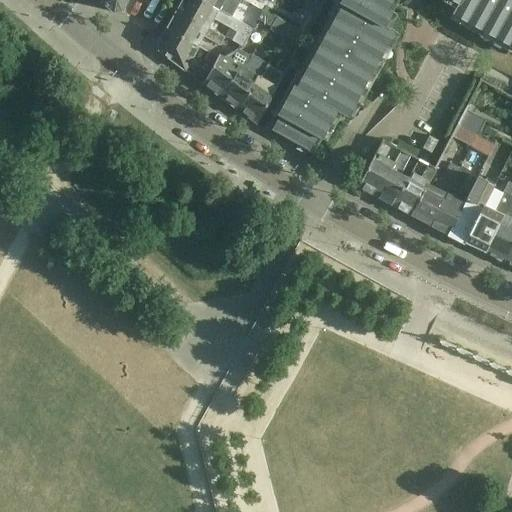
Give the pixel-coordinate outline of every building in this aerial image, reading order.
[(99,0),(114,13),(121,11),(126,0),(99,0)] [(230,16),(198,0),(181,0),(176,11),(209,28),(214,19),(237,32),(232,41),(243,47),(253,30),(230,16)] [(198,0),(230,16),(235,7),(260,21),(265,12),(244,0),(198,0)] [(511,0),(342,0),(294,86),(270,130),(289,140),(287,144),(304,154),(306,150),(321,158),(344,117),(346,118),(366,81),(384,91),(429,3),(469,23),(511,47),(511,0)] [(322,9),(308,1),(302,10),(310,15),(316,18),(322,9)] [(209,28),(176,11),(166,28),(198,47),(204,37),(220,46),(225,37),(209,28)] [(278,19),(265,12),(260,21),(271,28),(278,19)] [(316,18),(310,15),(300,32),(307,36),(316,18)] [(292,27),(278,19),(271,28),(270,30),(284,38),(285,37),(286,38),(292,27)] [(307,36),(300,32),(292,27),(286,38),(301,46),(307,36)] [(198,47),(166,28),(158,44),(159,51),(185,71),(198,47)] [(218,57),(214,65),(203,84),(221,98),(244,56),(235,50),(224,57),(220,55),(218,57)] [(218,57),(210,52),(205,60),(214,65),(218,57)] [(263,66),(244,56),(221,98),(238,110),(263,66)] [(214,65),(205,60),(204,60),(194,78),(203,84),(214,65)] [(284,74),(268,65),(266,68),(263,66),(238,110),(256,124),(257,125),(265,110),(277,87),(284,74)] [(467,111),(459,127),(474,136),(476,137),(485,120),(467,111)] [(474,136),(459,127),(453,137),(470,146),(474,136)] [(476,137),(474,136),(470,146),(471,147),(488,157),(493,147),(476,137)] [(437,142),(428,137),(422,149),(430,154),(437,142)] [(382,140),(356,188),(358,188),(375,197),(400,150),(382,140)] [(410,155),(400,150),(375,197),(393,207),(407,179),(400,175),(410,155)] [(459,168),(451,163),(437,189),(431,185),(433,181),(428,179),(410,216),(429,226),(459,168)] [(434,168),(426,164),(420,176),(412,171),(407,179),(393,207),(410,216),(428,179),(434,168)] [(471,171),(461,166),(460,168),(459,168),(429,226),(447,235),(466,199),(462,197),(460,201),(456,199),(471,171)] [(478,178),(466,199),(447,235),(463,244),(482,205),(493,186),(478,178)] [(511,194),(511,183),(509,181),(503,194),(502,193),(492,211),(482,205),(463,244),(483,253),(511,194)] [(511,194),(483,253),(504,262),(511,245),(511,194)]
